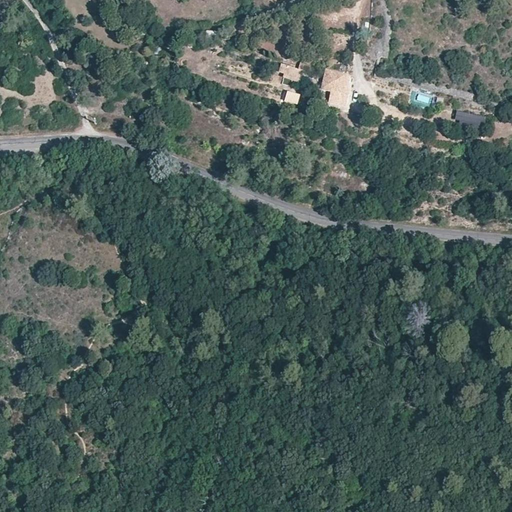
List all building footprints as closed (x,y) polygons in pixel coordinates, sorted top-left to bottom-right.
[(224,40),(224,32),(207,31),(206,39),(224,40)] [(160,56),(161,45),(152,45),(152,55),(160,56)] [(300,84),(306,64),(301,62),(298,70),(282,64),(280,72),(285,73),(284,78),(300,84)] [(344,87),(346,75),(326,71),(322,90),(331,91),(329,103),(347,106),(350,88),(344,87)] [(350,88),(353,76),(346,75),(344,87),(350,88)] [(300,95),(287,91),(285,101),(297,104),(300,95)] [(485,117),(461,113),(460,120),(483,125),(485,117)]
